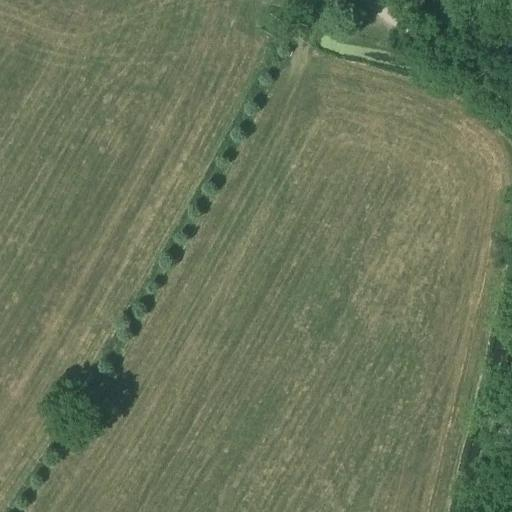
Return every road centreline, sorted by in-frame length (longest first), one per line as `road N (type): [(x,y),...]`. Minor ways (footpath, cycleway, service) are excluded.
road 1 (unclassified): [(511,90),(405,24),(384,0)]
road 2 (unclassified): [(481,511),(511,381)]
